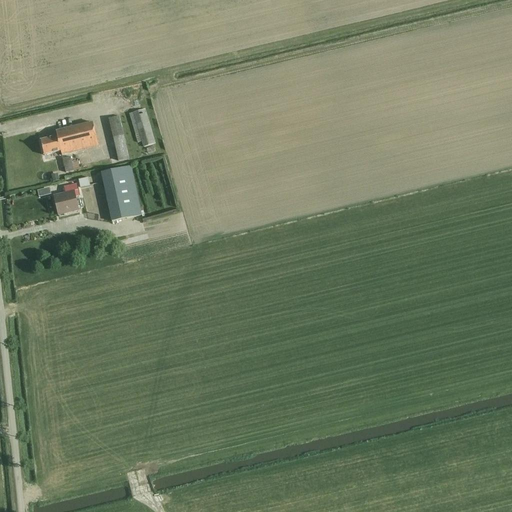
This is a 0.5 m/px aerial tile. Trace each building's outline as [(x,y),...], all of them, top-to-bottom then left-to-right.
[(152,71),(162,69),(161,62),(150,64),(152,71)] [(137,143),(141,142),(144,149),(156,145),(145,111),(130,116),(137,143)] [(118,161),(128,159),(118,116),(108,118),(118,161)] [(61,155),(98,147),(93,123),(56,132),(57,137),(40,141),(44,157),(61,153),(61,155)] [(76,169),(84,166),(80,153),(72,155),(76,169)] [(85,165),(90,163),(88,157),(82,159),(85,165)] [(66,176),(74,175),(71,161),(63,163),(66,176)] [(112,223),(142,216),(131,167),(101,174),(112,223)] [(91,183),(101,181),(99,173),(90,175),(91,183)] [(88,180),(79,182),(80,190),(90,188),(88,180)] [(65,194),(54,197),(59,216),(79,211),(76,197),(80,196),(79,192),(77,185),(64,188),(65,194)]
